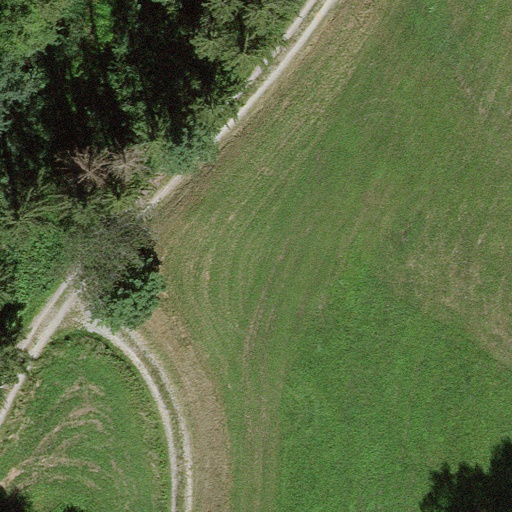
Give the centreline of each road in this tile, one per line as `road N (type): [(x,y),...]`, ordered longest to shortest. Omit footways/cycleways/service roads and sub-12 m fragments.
road 1 (track): [(0,424),(62,302),(278,61),(316,0)]
road 2 (track): [(177,511),(178,463),(156,389),(121,331),(62,302)]
